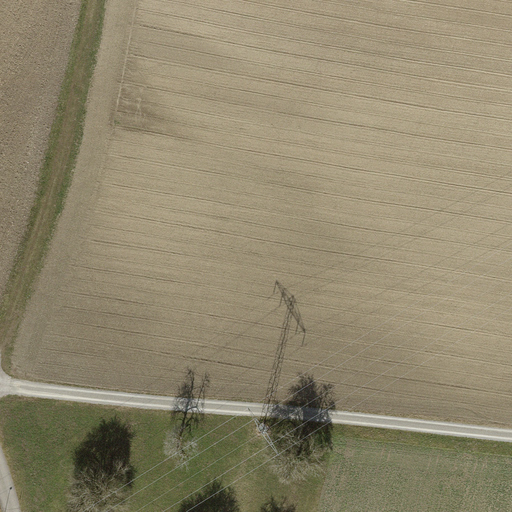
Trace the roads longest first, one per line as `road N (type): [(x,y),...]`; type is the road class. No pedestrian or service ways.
road 1 (track): [(511,435),(0,384)]
road 2 (track): [(0,343),(55,184),(95,0)]
